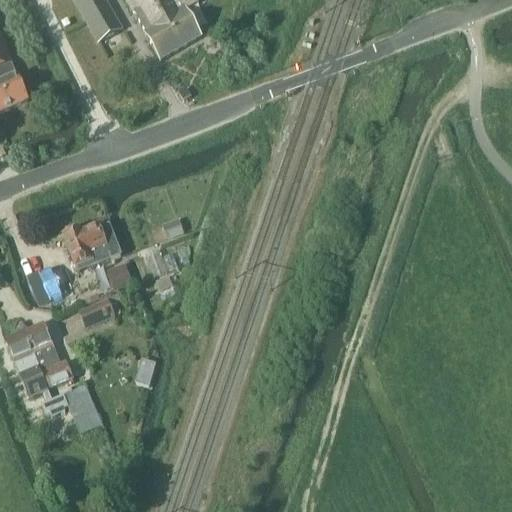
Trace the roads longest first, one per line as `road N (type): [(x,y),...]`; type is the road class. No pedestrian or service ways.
road 1 (unclassified): [(0,193),(511,0)]
road 2 (track): [(306,511),(431,119),(475,80)]
